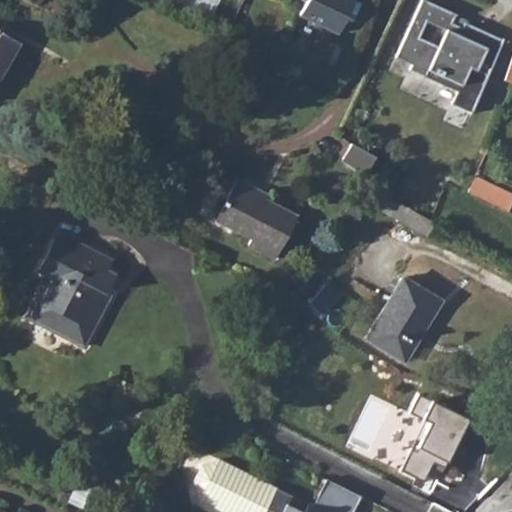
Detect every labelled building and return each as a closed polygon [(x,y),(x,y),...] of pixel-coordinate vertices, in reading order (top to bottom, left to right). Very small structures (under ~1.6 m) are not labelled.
[(306,0),(299,15),(338,33),(353,0),(306,0)] [(455,15),(423,0),(422,0),(396,58),(411,65),(409,70),(457,91),(451,104),(473,114),(486,86),(483,84),(503,41),(464,23),(462,28),(451,24),(455,15)] [(0,75),(19,43),(0,31),(0,75)] [(375,157),(350,143),(342,159),(366,173),(375,157)] [(469,194),(508,212),(511,202),(511,193),(476,178),(469,194)] [(260,192),(235,179),(226,197),(218,200),(212,210),(215,219),(214,220),(251,239),(247,245),(274,259),(296,216),(258,197),(260,192)] [(435,224),(388,196),(380,210),(427,238),(435,224)] [(48,254),(109,285),(114,276),(105,272),(112,259),(84,245),(79,255),(54,242),(48,254)] [(99,304),(109,285),(48,254),(39,271),(53,278),(41,302),(53,307),(42,328),(85,350),(106,308),(99,304)] [(431,320),(442,300),(404,278),(368,340),(406,362),(417,344),(412,341),(426,317),(431,320)] [(423,481),(434,460),(446,466),(469,422),(422,397),(413,414),(430,423),(416,451),(414,450),(403,471),(423,481)] [(354,511),(361,498),(326,481),(313,510),(305,507),(302,511),(295,511),(284,506),(287,498),(216,464),(206,467),(194,491),(198,503),(217,511),(354,511)] [(82,469),(74,466),(57,501),(64,505),(69,496),(90,507),(98,491),(77,480),(82,469)]
